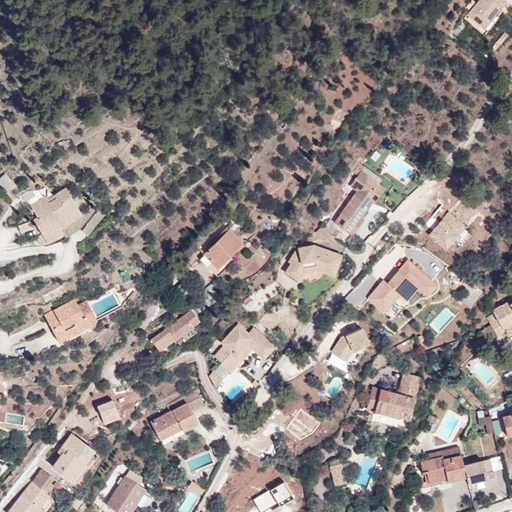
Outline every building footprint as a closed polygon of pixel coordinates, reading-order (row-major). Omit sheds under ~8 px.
[(479,0),(465,19),(485,34),(499,17),(496,15),(506,2),(504,0),(479,0)] [(379,184),(362,171),(359,175),(376,188),(379,184)] [(16,185),(4,172),(0,176),(0,181),(9,191),(16,185)] [(376,188),(359,175),(351,186),(358,191),(335,222),(352,234),(364,218),(362,216),(373,202),(375,204),(386,189),(379,184),(376,188)] [(46,195),(30,204),(36,215),(40,221),(36,224),(41,233),(46,240),(62,231),(59,226),(81,213),(66,187),(47,197),(46,195)] [(93,228),(105,213),(99,208),(87,223),(93,228)] [(430,231),(445,246),(466,225),(451,210),(430,231)] [(201,259),(207,265),(210,262),(217,269),(243,243),(230,230),(201,259)] [(41,233),(36,236),(40,244),(46,240),(41,233)] [(210,262),(207,265),(218,275),(246,247),(243,243),(217,269),(210,262)] [(292,264),(288,271),(298,277),(302,268),(315,264),(332,270),(339,254),(315,245),(298,248),(290,262),(292,264)] [(298,277),(288,271),(286,274),(299,282),(304,274),(318,271),(335,277),(343,255),(339,254),(332,270),(315,264),(302,268),(298,277)] [(404,274),(413,264),(408,259),(398,269),(404,274)] [(383,310),(398,293),(409,280),(417,286),(426,294),(436,284),(413,264),(404,274),(398,269),(387,282),(386,281),(381,286),(379,284),(368,297),(383,310)] [(406,299),(417,286),(409,280),(398,293),(406,299)] [(53,299),(67,291),(63,283),(48,291),(53,299)] [(503,328),(511,322),(511,297),(492,310),(494,313),(487,317),(492,324),(498,335),(505,331),(503,328)] [(45,315),(59,341),(88,325),(88,324),(78,306),(74,299),(45,315)] [(78,306),(88,324),(96,320),(86,301),(78,306)] [(200,320),(192,309),(151,339),(159,350),(175,338),(175,339),(193,326),(193,325),(200,320)] [(269,310),(260,321),(270,330),(280,320),(269,310)] [(492,324),(481,331),(488,341),(498,335),(492,324)] [(363,325),(332,342),(340,358),(372,341),(363,325)] [(217,360),(224,365),(227,362),(235,369),(242,361),(245,364),(256,352),(266,360),(277,348),(255,329),(250,336),(240,327),(224,345),(228,348),(217,360)] [(227,362),(224,365),(235,375),(245,364),(242,361),(235,369),(227,362)] [(214,370),(209,375),(210,377),(215,386),(222,379),(214,370)] [(400,418),(400,417),(402,411),(410,413),(419,376),(403,373),(397,393),(373,386),(367,409),(400,418)] [(110,390),(114,401),(126,396),(122,386),(110,390)] [(167,405),(171,411),(187,402),(191,410),(204,403),(196,389),(167,405)] [(187,402),(171,411),(151,421),(161,439),(182,428),(183,431),(199,423),(191,410),(187,402)] [(511,435),(511,410),(511,411),(511,413),(511,414),(503,417),(507,436),(511,435)] [(402,411),(400,417),(409,419),(410,413),(402,411)] [(426,419),(434,424),(437,419),(429,414),(426,419)] [(54,465),(72,479),(93,450),(71,434),(58,451),(62,454),(54,465)] [(250,450),(254,462),(264,458),(262,453),(271,449),(267,440),(258,444),(259,447),(250,450)] [(466,476),(463,465),(458,447),(440,452),(442,457),(429,460),(420,462),(422,469),(427,468),(429,478),(446,474),(447,478),(448,481),(466,476)] [(442,457),(440,452),(428,455),(429,460),(442,457)] [(490,458),(483,460),(486,472),(493,470),(490,458)] [(483,460),(463,465),(466,476),(468,483),(484,479),(485,486),(497,483),(493,470),(486,472),(483,460)] [(330,466),(335,485),(345,482),(340,463),(330,466)] [(426,484),(447,478),(446,474),(429,478),(427,468),(422,469),(426,484)] [(34,482),(44,490),(53,478),(43,470),(34,482)] [(130,471),(126,477),(138,485),(142,479),(130,471)] [(126,477),(107,506),(115,511),(130,511),(145,490),(126,477)] [(34,482),(8,511),(46,511),(47,511),(41,507),(47,499),(41,495),(45,491),(44,490),(34,482)] [(190,511),(193,511),(203,486),(193,482),(182,509),(190,511)] [(69,506),(76,511),(84,500),(78,495),(69,506)]
